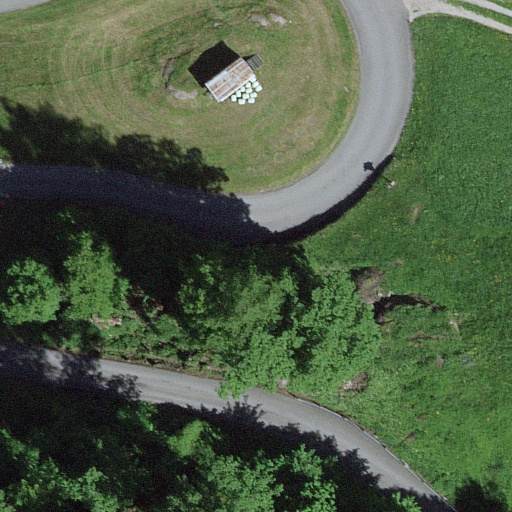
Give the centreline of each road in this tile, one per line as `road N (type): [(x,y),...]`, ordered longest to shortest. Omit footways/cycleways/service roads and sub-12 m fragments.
road 1 (unclassified): [(367,0),(383,96),(345,164),(264,206),(166,213),(0,192)]
road 2 (unclassified): [(0,480),(230,511)]
